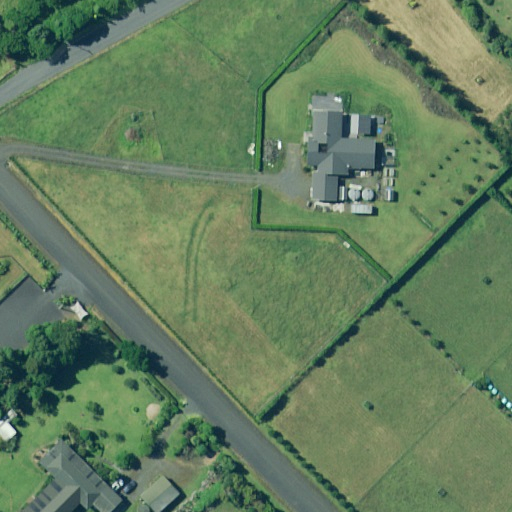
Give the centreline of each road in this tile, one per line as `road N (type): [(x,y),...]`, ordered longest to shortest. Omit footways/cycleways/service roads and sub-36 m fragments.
road 1 (unclassified): [(320,511),(0,185)]
road 2 (unclassified): [(0,98),(177,0)]
